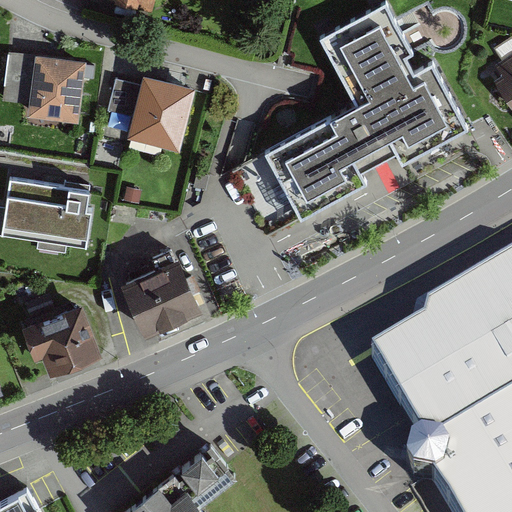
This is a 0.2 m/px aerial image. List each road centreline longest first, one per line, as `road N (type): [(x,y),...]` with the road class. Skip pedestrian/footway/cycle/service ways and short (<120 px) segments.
road 1 (secondary): [(0,434),(278,315),(511,189)]
road 2 (residential): [(2,0),(299,87)]
